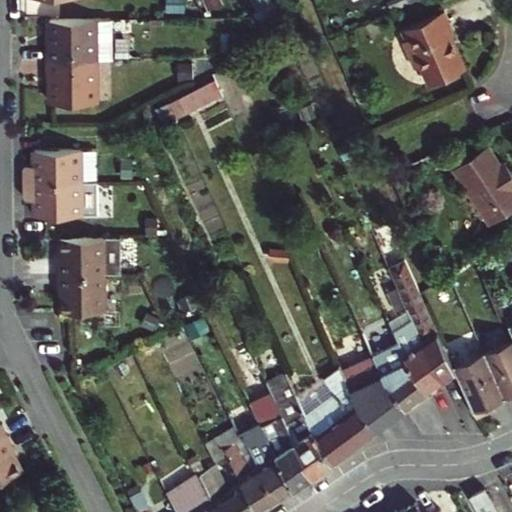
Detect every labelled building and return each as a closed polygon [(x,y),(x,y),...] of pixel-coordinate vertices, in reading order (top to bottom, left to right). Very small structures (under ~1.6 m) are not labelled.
[(421,69),(427,83),(464,67),(451,37),(455,35),(444,8),(400,26),(406,41),(402,42),(414,72),(421,69)] [(72,19),(52,19),(52,46),(49,46),(50,60),(99,60),(98,18),(72,19)] [(99,60),(50,60),(50,75),(53,75),(53,102),(100,101),(99,60)] [(161,103),(169,121),(227,94),(219,76),(161,103)] [(500,170),(483,142),(447,167),(484,223),(511,204),(511,187),(511,188),(511,187),(511,177),(505,167),(500,170)] [(27,182),(85,181),(85,149),(37,149),(37,165),(29,165),(26,168),(27,182)] [(100,181),(85,181),(27,182),(27,196),(30,199),(38,199),(38,215),(86,214),(101,213),(100,181)] [(122,236),(62,237),(63,260),(59,260),(59,274),(106,273),(122,273),(122,236)] [(391,273),(399,291),(410,314),(427,354),(446,381),(459,371),(453,357),(449,349),(428,301),(422,287),(411,264),(391,273)] [(106,273),(59,274),(59,288),(63,288),(63,311),(107,310),(106,273)] [(410,314),(394,326),(399,338),(411,364),(432,391),(446,381),(427,354),(410,314)] [(511,330),(507,333),(483,343),(504,389),(511,385),(511,330)] [(399,338),(390,344),(403,372),(390,382),(409,409),(432,391),(411,364),(399,338)] [(460,354),(453,357),(459,371),(476,409),(494,401),(491,395),(504,389),(483,343),(460,354)] [(460,354),(456,347),(449,349),(453,357),(460,354)] [(372,377),(382,373),(374,353),(349,363),(354,378),(370,372),(372,377)] [(299,386),(290,365),(270,379),(315,476),(336,462),(339,460),(321,434),(312,414),(309,406),(299,386)] [(350,379),(344,365),(335,369),(341,382),(350,379)] [(257,387),(272,420),(268,423),(297,488),(315,476),(270,379),(257,387)] [(394,419),(409,409),(390,382),(361,404),(380,430),(394,419)] [(317,403),(308,383),(299,386),(309,406),(317,403)] [(312,414),(321,434),(339,460),(380,430),(361,404),(353,386),(312,414)] [(223,394),(244,436),(246,434),(280,500),(297,488),(268,423),(266,421),(255,427),(236,388),(223,394)] [(0,441),(13,435),(7,423),(3,424),(0,418),(0,441)] [(246,434),(244,436),(228,445),(246,480),(261,511),(280,500),(246,434)] [(13,435),(0,441),(0,483),(26,470),(16,450),(19,448),(13,435)] [(226,493),(214,467),(204,474),(223,511),(261,511),(246,480),(226,493)] [(223,511),(204,474),(195,480),(207,505),(197,511),(223,511)] [(500,511),(486,485),(469,494),(479,511),(500,511)] [(399,511),(424,511),(418,501),(399,511)]
